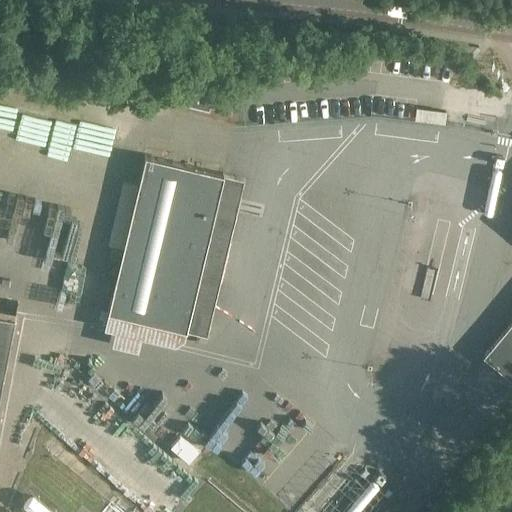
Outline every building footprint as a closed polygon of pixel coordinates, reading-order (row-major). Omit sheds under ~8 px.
[(181,102),(186,82),(163,77),(159,97),(181,102)] [(186,82),(181,102),(208,109),(213,89),(186,82)] [(13,108),(28,110),(29,98),(14,96),(13,108)] [(40,132),(43,101),(29,100),(26,131),(40,132)] [(409,115),(441,120),(443,107),(411,102),(409,115)] [(94,138),(100,115),(46,103),(43,117),(61,121),(52,159),(83,166),(85,158),(106,163),(111,142),(94,138)] [(144,155),(132,208),(107,312),(186,330),(224,174),(144,155)] [(0,274),(23,281),(36,236),(16,231),(21,212),(31,215),(35,201),(0,191),(0,274)] [(30,265),(63,274),(80,212),(64,208),(65,201),(49,197),(30,265)] [(311,316),(317,304),(286,290),(280,302),(311,316)] [(0,314),(0,392),(14,318),(0,314)] [(511,321),(484,355),(511,377),(511,375),(511,321)] [(110,377),(101,389),(111,396),(119,384),(110,377)] [(124,406),(133,390),(122,383),(112,398),(124,406)] [(17,407),(151,511),(169,511),(194,481),(105,412),(91,429),(49,397),(47,400),(32,388),(17,407)] [(248,422),(252,413),(226,398),(203,438),(253,467),(271,435),(248,422)] [(268,490),(312,435),(302,427),(282,452),(275,447),(252,477),(268,490)] [(171,448),(188,462),(197,452),(180,437),(171,448)] [(331,465),(302,508),(307,511),(312,511),(340,471),(331,465)]
